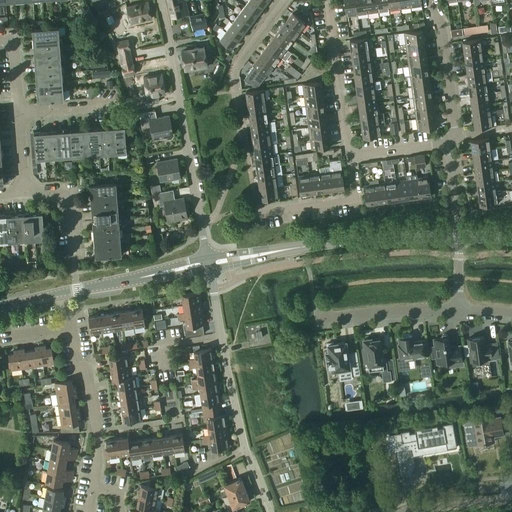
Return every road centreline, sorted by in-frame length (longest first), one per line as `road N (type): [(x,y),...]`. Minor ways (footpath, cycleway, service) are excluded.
road 1 (residential): [(206,258),(159,0)]
road 2 (residential): [(209,271),(244,447),(268,511)]
road 3 (residential): [(93,487),(97,433),(72,328)]
road 4 (residential): [(348,157),(327,0)]
road 5 (tertiary): [(310,246),(457,238)]
road 6 (residential): [(458,310),(315,318)]
road 7 (residential): [(348,157),(354,199),(255,213)]
road 8 (residential): [(456,137),(441,28),(429,0)]
